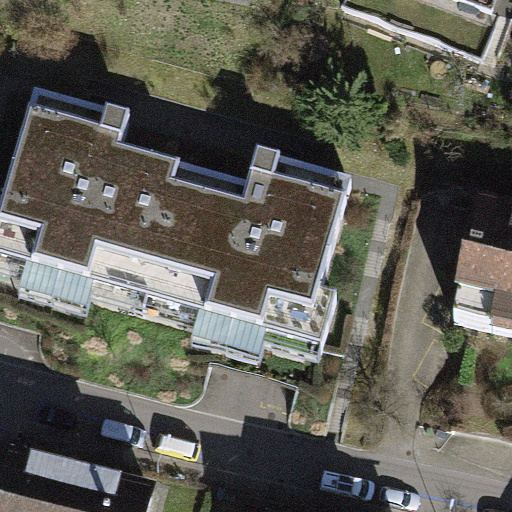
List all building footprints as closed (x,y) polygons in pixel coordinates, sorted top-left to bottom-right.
[(351,0),(349,8),(480,60),(497,17),(490,14),(495,0),(351,0)] [(14,228),(163,270),(197,149),(49,107),(14,228)] [(346,191),(197,149),(163,270),(311,312),(346,191)] [(511,216),(481,210),(457,323),(511,334),(511,216)] [(139,511),(143,500),(2,463),(0,471),(0,511),(139,511)]
